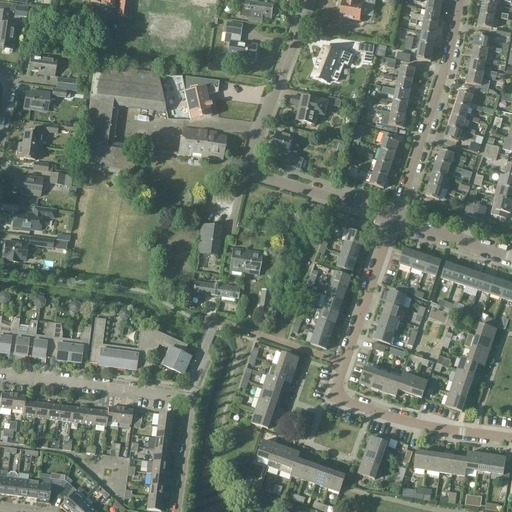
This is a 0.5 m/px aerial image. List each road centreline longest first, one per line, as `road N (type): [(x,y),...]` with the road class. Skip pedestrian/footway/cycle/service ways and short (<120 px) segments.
road 1 (residential): [(393,218),(253,167),(308,0)]
road 2 (residential): [(393,218),(440,83),(458,0)]
road 3 (residential): [(342,365),(339,399),(425,425),(511,438)]
road 4 (residential): [(183,399),(0,374)]
road 5 (residential): [(393,218),(342,365)]
road 6 (residential): [(342,365),(209,323)]
road 7 (residential): [(511,256),(393,218)]
road 8 (residential): [(177,511),(192,400),(183,399)]
